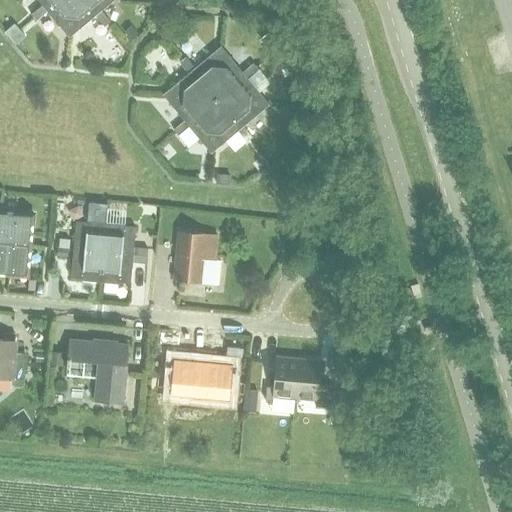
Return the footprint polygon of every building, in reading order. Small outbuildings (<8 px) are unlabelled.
[(53,0),(37,0),(41,5),(30,14),(33,17),(53,0)] [(71,0),(53,0),(33,17),(35,20),(46,11),(60,28),(69,29),(71,0)] [(86,0),(71,0),(69,29),(78,29),(94,15),(103,26),(106,24),(86,0)] [(112,0),(86,0),(106,24),(109,21),(100,10),(112,0)] [(14,23),(5,31),(10,37),(19,29),(14,23)] [(130,25),(122,32),(128,39),(136,32),(130,25)] [(19,29),(10,37),(15,43),(24,35),(19,29)] [(279,51),(272,57),(279,65),(286,59),(279,51)] [(215,99),(219,54),(210,54),(194,67),(185,57),(182,59),(215,99)] [(219,54),(215,99),(255,66),(253,63),(242,72),(228,55),(219,54)] [(171,86),(170,95),(215,99),(182,59),(179,62),(188,73),(171,86)] [(258,69),(255,66),(215,99),(260,103),(260,95),(247,78),(258,69)] [(215,99),(170,95),(169,104),(183,120),(172,129),(175,132),(215,99)] [(215,99),(175,132),(177,136),(188,127),(202,143),(211,144),(215,99)] [(248,139),(215,99),(211,144),(220,145),(236,131),(245,142),(248,139)] [(260,103),(215,99),(248,139),(252,137),(242,126),(259,112),(260,103)] [(216,175),(216,183),(229,184),(230,176),(216,175)] [(76,221),(74,248),(103,251),(106,222),(107,210),(108,204),(89,202),(87,220),(87,222),(76,221)] [(0,212),(0,242),(29,246),(31,215),(0,212)] [(124,224),(106,222),(103,251),(133,254),(133,247),(135,227),(124,225),(124,224)] [(221,260),(214,259),(216,233),(178,230),(175,280),(219,284),(221,260)] [(58,239),(57,248),(67,249),(68,249),(68,240),(58,239)] [(29,246),(0,242),(0,273),(26,275),(29,246)] [(133,247),(133,254),(147,255),(147,248),(133,247)] [(56,248),(55,257),(66,258),(67,249),(57,248),(56,248)] [(103,251),(74,248),(71,277),(82,278),(81,281),(100,282),(103,251)] [(103,251),(100,282),(118,284),(119,281),(130,283),(132,261),(133,254),(103,251)] [(133,254),(132,261),(146,263),(147,255),(133,254)] [(14,361),(16,341),(14,340),(15,334),(4,333),(3,339),(0,339),(0,376),(11,377),(10,384),(24,385),(26,361),(14,361)] [(179,335),(159,334),(158,345),(177,347),(179,335)] [(122,404),(124,381),(128,343),(69,337),(65,376),(96,379),(94,401),(122,404)] [(50,365),(62,366),(64,353),(51,352),(50,365)] [(35,354),(34,363),(44,363),(44,355),(35,354)] [(294,397),(297,358),(276,356),(273,386),(266,386),(264,399),(272,400),(272,395),(294,397)] [(297,358),(294,397),(316,399),(315,405),(315,406),(329,407),(331,385),(318,383),(320,361),(297,358)] [(226,377),(165,372),(163,400),(223,406),(226,377)] [(244,389),(244,399),(259,400),(259,390),(244,389)] [(333,405),(342,406),(344,390),(334,390),(333,405)]
